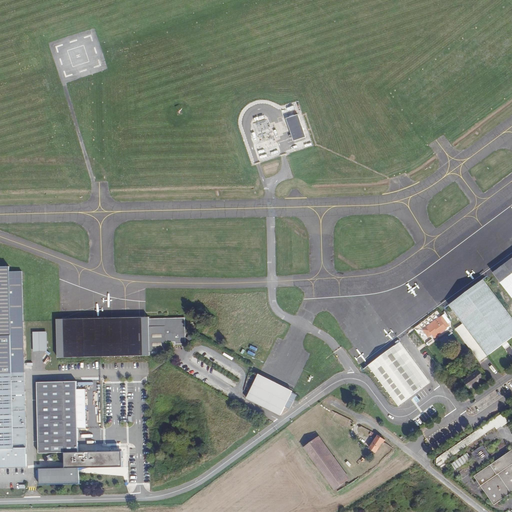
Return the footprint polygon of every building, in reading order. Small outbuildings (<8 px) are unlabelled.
[(265,119),(254,123),(259,136),(272,131),(269,123),(266,124),(265,119)] [(274,139),(256,146),(259,154),(277,147),(274,139)] [(511,299),(511,257),(491,273),(511,299)] [(23,266),(0,266),(0,467),(27,467),(24,372),(24,321),(23,266)] [(511,318),(482,279),(448,305),(487,355),(511,335),(511,318)] [(440,316),(422,330),(427,337),(430,334),(433,338),(448,327),(440,316)] [(151,355),(149,319),(149,317),(61,319),(57,319),(57,321),(58,358),(151,356),(151,355)] [(149,319),(151,355),(159,354),(159,351),(167,351),(166,342),(173,342),(173,340),(176,340),(177,344),(186,344),(186,318),(149,319)] [(486,356),(462,324),(456,329),(480,360),(486,356)] [(34,352),(48,352),(47,334),(34,334),(34,352)] [(401,343),(368,367),(399,408),(431,384),(401,343)] [(463,380),(467,386),(469,390),(481,382),(480,380),(484,378),(478,369),(474,371),(474,372),(463,380)] [(293,392),(259,374),(247,397),(281,414),(285,406),(290,408),(297,394),(293,392)] [(78,429),(77,389),(77,385),(38,386),(40,456),(66,455),(67,471),(40,471),(40,487),(79,486),(79,472),(123,471),(123,456),(79,457),(78,429)] [(86,389),(77,389),(78,429),(87,428),(86,389)] [(505,410),(436,457),(436,464),(446,471),(447,470),(448,472),(451,470),(445,461),(495,426),(497,428),(501,425),(502,426),(511,419),(505,410)] [(381,444),(384,446),(386,443),(384,442),(385,440),(378,435),(370,448),(376,452),(381,444)] [(315,439),(304,446),(334,489),(345,481),(315,439)] [(491,455),(483,444),(472,451),(479,463),(491,455)] [(511,448),(474,474),(494,503),(511,490),(511,448)] [(468,451),(451,463),(455,469),(472,457),(468,451)]
